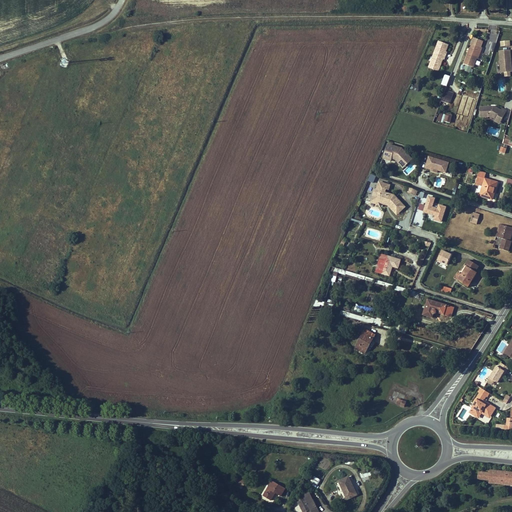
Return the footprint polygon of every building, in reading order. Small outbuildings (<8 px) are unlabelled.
[(447,47),(438,43),(435,50),(434,53),(434,54),(432,57),(428,69),(438,73),(439,68),(438,67),(439,65),(441,60),(443,61),(446,54),(445,53),(444,53),(445,50),(446,50),(447,47)] [(470,45),(463,65),(472,68),(475,59),(478,52),(479,53),(481,49),(470,45)] [(510,50),(499,50),(501,72),(511,71),(511,67),(510,67),(509,59),(511,59),(510,50)] [(445,74),(441,85),(447,87),(450,76),(445,74)] [(450,104),(453,93),(444,91),(442,101),(450,104)] [(492,106),(480,106),(480,116),(485,116),(491,116),(495,118),(497,116),(501,118),(506,111),(501,108),(500,110),(494,106),(493,107),(492,107),(492,106)] [(413,160),(402,147),(386,144),(383,160),(391,161),(394,159),(403,169),(413,160)] [(449,162),(429,156),(425,168),(431,169),(432,167),(438,169),(438,170),(446,172),(449,162)] [(368,181),(374,183),(376,176),(370,174),(368,181)] [(497,183),(478,177),(476,184),(483,186),(481,190),(483,191),(482,196),(491,199),(493,192),(494,193),(497,183)] [(387,185),(379,183),(376,191),(374,190),(372,195),(376,196),(375,200),(379,201),(380,200),(388,203),(390,204),(389,205),(392,208),(391,209),(397,216),(406,209),(396,197),(384,193),(385,190),(387,185)] [(417,202),(411,224),(422,227),(425,214),(434,216),(433,221),(442,223),(446,206),(438,204),(437,208),(433,207),(436,197),(420,193),(418,202),(417,202)] [(375,200),(376,196),(372,195),(370,203),(378,205),(379,203),(389,206),(391,209),(392,208),(389,205),(390,204),(388,203),(380,200),(379,201),(375,200)] [(477,223),(479,214),(474,212),(471,221),(477,223)] [(508,240),(510,232),(511,232),(511,227),(502,225),(499,237),(502,238),(499,248),(508,251),(511,241),(508,240)] [(446,269),(452,254),(441,250),(435,264),(446,269)] [(400,260),(386,256),(381,274),(389,276),(392,269),(390,268),(391,266),(392,267),(398,268),(400,260)] [(468,260),(465,265),(467,267),(462,275),(458,281),(468,287),(477,273),(475,272),(479,266),(468,260)] [(341,277),(332,273),(321,299),(329,303),(341,277)] [(454,307),(427,300),(423,315),(432,318),(433,314),(434,315),(435,314),(436,314),(437,313),(451,317),(454,307)] [(364,353),(375,335),(365,330),(355,348),(364,353)] [(500,366),(498,365),(492,375),(496,377),(495,379),(499,382),(502,378),(504,374),(506,375),(510,367),(502,362),(500,366)] [(474,402),(475,403),(470,411),(477,416),(481,409),(491,415),(496,407),(487,401),(485,404),(483,402),(484,400),(487,395),(481,391),(474,402)] [(490,417),(491,415),(481,409),(477,416),(479,417),(482,412),(490,417)] [(511,472),(487,470),(487,471),(485,471),(485,472),(475,471),(474,478),(484,479),(486,479),(486,481),(486,482),(511,484),(511,472)] [(313,476),(310,481),(318,485),(321,480),(313,476)] [(338,480),(346,500),(358,496),(349,476),(338,480)] [(233,485),(241,489),(245,481),(237,477),(233,485)] [(271,501),(275,494),(281,497),(286,489),(271,480),(262,496),(271,501)] [(303,499),(297,502),(302,511),(318,511),(319,511),(309,492),(302,496),(303,499)]
